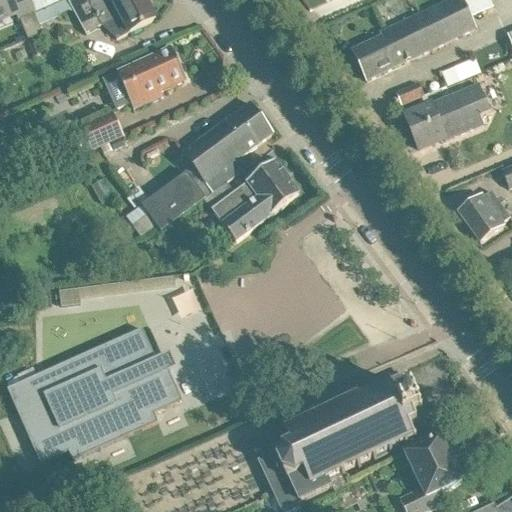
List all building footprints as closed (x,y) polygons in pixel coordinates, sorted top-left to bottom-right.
[(42,35),(34,13),(28,0),(14,0),(13,1),(12,0),(0,0),(0,21),(16,15),(26,41),(34,38),(42,35)] [(64,0),(60,2),(54,5),(58,12),(66,9),(71,7),(70,5),(67,0),(64,0)] [(156,21),(144,0),(126,0),(116,5),(113,0),(67,0),(70,5),(71,7),(85,35),(101,27),(107,24),(116,41),(129,35),(138,30),(156,21)] [(366,84),(474,32),(469,20),(491,10),(486,0),(453,0),(380,35),(381,39),(352,53),(366,84)] [(26,41),(25,42),(31,59),(41,55),(34,38),(26,41)] [(186,83),(171,50),(117,75),(118,76),(104,83),(117,112),(131,105),(133,111),(163,98),(161,94),(186,83)] [(473,61),(440,75),(446,89),(479,75),(473,61)] [(418,85),(396,95),(401,108),(424,98),(418,85)] [(483,127),(479,118),(490,114),(478,86),(404,117),(419,152),(444,141),(445,143),(483,127)] [(244,158),(273,136),(250,105),(234,117),(183,156),(214,196),(227,185),(251,167),(244,158)] [(126,143),(115,120),(75,138),(86,161),(126,143)] [(283,210),(300,198),(275,164),(247,186),(234,196),(227,185),(214,196),(207,201),(205,202),(238,245),(253,233),(283,210)] [(511,191),(511,170),(502,174),(509,192),(511,191)] [(163,235),(205,202),(207,201),(187,174),(142,208),(163,235)] [(137,189),(131,193),(142,208),(147,203),(137,189)] [(505,223),(511,218),(492,193),(484,198),(483,197),(458,215),(480,245),(507,225),(505,223)] [(57,303),(55,287),(35,289),(37,305),(57,303)] [(161,374),(142,331),(7,391),(41,466),(69,454),(73,463),(158,425),(154,416),(182,403),(168,371),(161,374)] [(399,445),(404,457),(425,447),(424,446),(426,445),(427,446),(435,443),(424,419),(423,419),(421,415),(423,411),(419,410),(414,399),(415,395),(411,394),(409,390),(410,389),(404,376),(391,382),(388,381),(387,384),(381,387),(379,383),(376,384),(378,388),(365,394),(363,390),(360,391),(361,393),(348,399),(347,397),(345,399),(347,403),(334,409),(332,405),(329,406),(331,411),(318,417),(316,412),(313,414),(315,418),(302,424),(300,420),(298,420),(297,416),(266,431),(274,448),(263,454),(266,461),(260,464),(282,511),(330,489),(326,480),(341,473),(343,478),(346,476),(344,472),(357,466),(359,470),(362,469),(360,464),(373,458),(375,462),(377,461),(377,460),(389,454),(390,455),(393,453),(391,449),(399,445)] [(463,485),(441,440),(435,443),(427,446),(426,445),(424,446),(425,447),(404,457),(421,493),(400,503),(403,511),(433,511),(448,505),(443,494),(463,485)] [(511,511),(511,500),(495,511),(493,507),(482,511),(511,511)]
